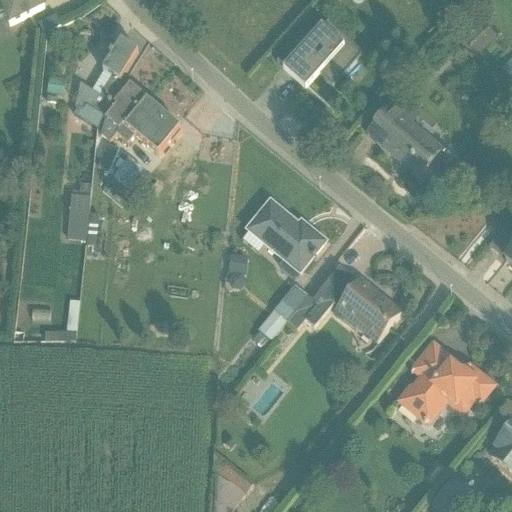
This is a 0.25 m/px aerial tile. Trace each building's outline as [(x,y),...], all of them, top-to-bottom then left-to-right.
[(0,0),(0,11),(10,30),(46,12),(40,0),(0,0)] [(304,95),(346,48),(322,28),(281,75),(304,95)] [(102,80),(119,90),(139,57),(122,47),(102,80)] [(495,57),(511,73),(511,57),(502,49),(495,57)] [(103,127),(124,141),(147,107),(127,93),(103,127)] [(159,166),(183,132),(147,107),(124,141),(159,166)] [(419,184),(445,156),(393,109),(367,138),(419,184)] [(117,149),(116,175),(130,175),(131,150),(117,149)] [(304,277),(328,244),(270,200),(245,233),(304,277)] [(113,223),(106,222),(107,205),(86,204),(84,243),(112,244),(113,223)] [(511,269),(511,244),(500,260),(511,269)] [(374,345),(400,314),(358,280),(333,310),(374,345)] [(93,338),(95,307),(84,306),(82,337),(93,338)] [(47,325),(63,324),(63,313),(46,313),(47,325)] [(462,419),(488,389),(434,343),(408,373),(417,381),(397,405),(427,430),(447,406),(462,419)] [(511,471),(511,424),(488,451),(511,471)] [(463,500),(476,511),(490,495),(477,484),(463,500)] [(463,500),(448,511),(449,511),(471,511),(472,511),(463,500)]
